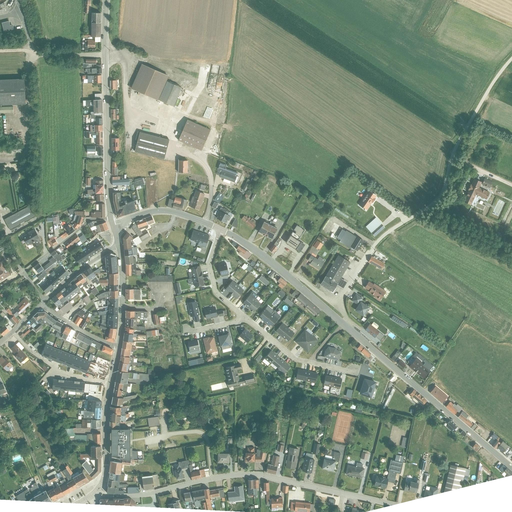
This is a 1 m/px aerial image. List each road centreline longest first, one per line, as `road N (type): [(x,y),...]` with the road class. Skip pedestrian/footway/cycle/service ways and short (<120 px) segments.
road 1 (residential): [(91,496),(257,475),(420,511)]
road 2 (tertiary): [(346,326),(511,467)]
road 3 (secondary): [(111,216),(107,0)]
road 4 (unclassified): [(420,211),(439,197),(456,145),(511,58)]
road 5 (residential): [(45,299),(28,267),(90,219),(111,216)]
road 6 (residential): [(246,320),(294,360),(354,373),(355,367)]
road 7 (residential): [(336,305),(377,241),(420,211)]
